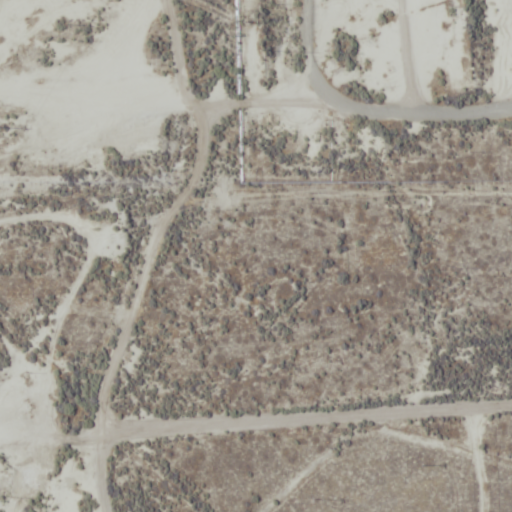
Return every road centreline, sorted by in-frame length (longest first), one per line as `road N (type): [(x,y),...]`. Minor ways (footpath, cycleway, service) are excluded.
road 1 (residential): [(511,405),(111,432),(0,427)]
road 2 (residential): [(511,111),(384,114),(333,100),(312,71),(307,0)]
